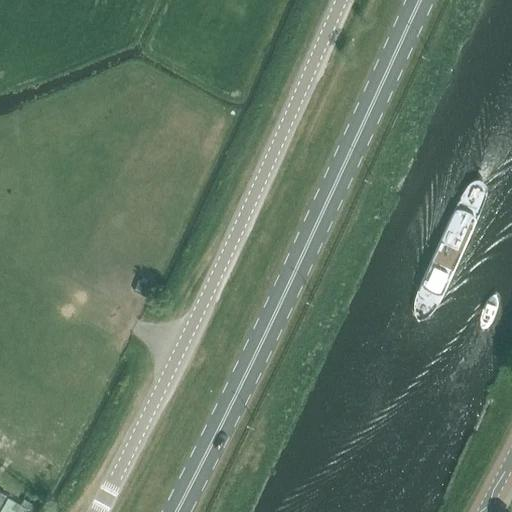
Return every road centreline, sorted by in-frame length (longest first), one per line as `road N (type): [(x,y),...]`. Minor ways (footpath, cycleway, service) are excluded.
road 1 (primary): [(175,511),(420,0)]
road 2 (unclassified): [(98,511),(342,0)]
road 3 (track): [(0,258),(179,349)]
